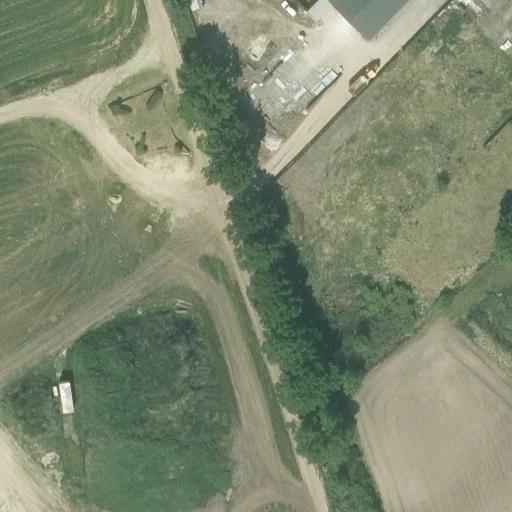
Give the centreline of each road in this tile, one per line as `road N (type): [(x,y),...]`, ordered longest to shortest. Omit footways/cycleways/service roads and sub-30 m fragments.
road 1 (track): [(319,511),(150,0)]
road 2 (track): [(0,103),(163,40)]
